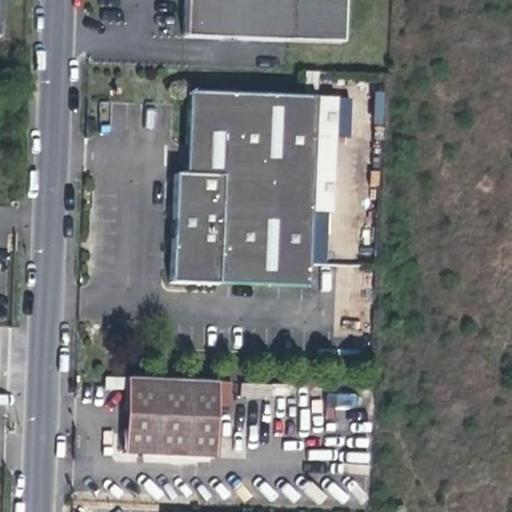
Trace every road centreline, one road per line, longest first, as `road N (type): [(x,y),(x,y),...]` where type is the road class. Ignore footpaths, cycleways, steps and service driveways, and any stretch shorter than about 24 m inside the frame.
road 1 (track): [(511,477),(476,492),(449,491),(427,469),(442,0)]
road 2 (unclassified): [(34,511),(52,0)]
